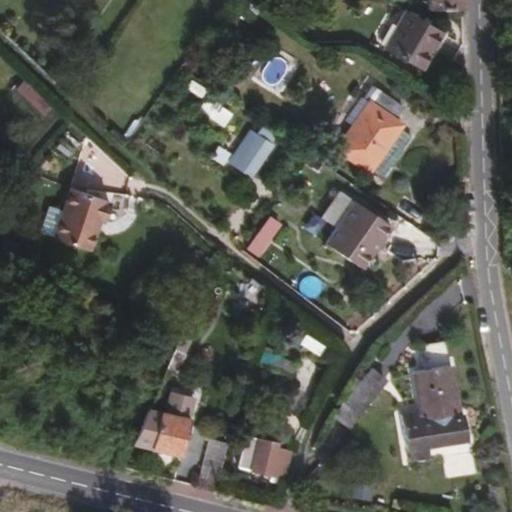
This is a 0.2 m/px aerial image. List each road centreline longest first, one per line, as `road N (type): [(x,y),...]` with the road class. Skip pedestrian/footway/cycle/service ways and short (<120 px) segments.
road 1 (tertiary): [(481,0),(486,244),(511,399)]
road 2 (tertiary): [(186,511),(0,465)]
